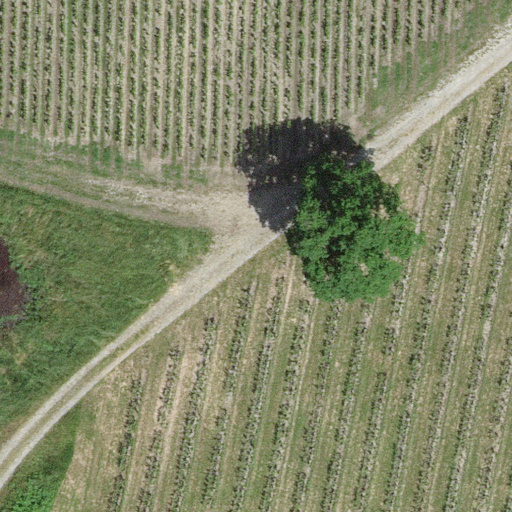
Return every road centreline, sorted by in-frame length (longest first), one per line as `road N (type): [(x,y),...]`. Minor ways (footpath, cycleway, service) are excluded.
road 1 (track): [(511,46),(186,295),(92,376),(0,476)]
road 2 (track): [(0,162),(270,227)]
